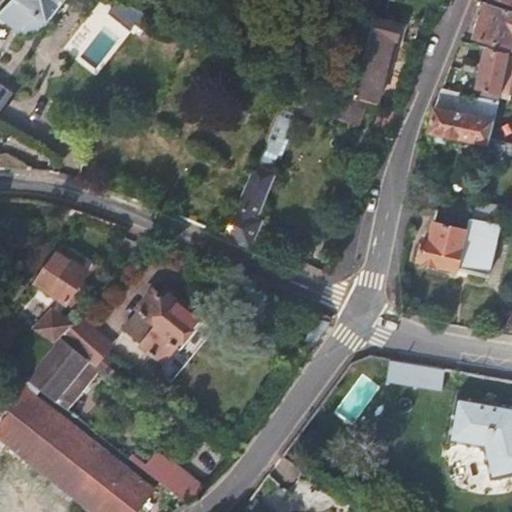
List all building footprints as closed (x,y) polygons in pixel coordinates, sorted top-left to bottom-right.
[(10,0),(0,10),(0,16),(6,23),(10,26),(15,30),(19,31),(25,32),(31,31),(36,30),(42,27),(45,25),(49,20),(62,0),(10,0)] [(395,3),(386,0),(377,0),(373,23),(389,27),(395,3)] [(511,10),(486,2),(476,38),(511,48),(511,47),(511,10)] [(367,100),(369,101),(385,44),(387,44),(392,28),(389,27),(373,23),(369,47),(356,97),(367,100)] [(510,51),(488,46),(478,88),(500,93),(510,51)] [(448,65),(445,86),(461,88),(463,67),(448,65)] [(0,80),(0,117),(17,93),(12,89),(0,80)] [(457,92),(443,88),(438,100),(454,104),(457,92)] [(356,97),(347,94),(340,119),(361,125),(367,100),(356,97)] [(471,114),(436,107),(430,131),(489,142),(490,136),(498,102),(475,96),(471,114)] [(281,168),(296,115),(275,109),(260,162),(281,168)] [(511,140),(490,136),(489,142),(486,154),(511,159),(511,140)] [(254,165),(226,236),(251,247),(261,220),(257,218),(275,173),(254,165)] [(452,182),(445,211),(472,216),(476,198),(478,187),(452,182)] [(476,198),(472,216),(472,218),(493,222),(497,202),(476,198)] [(445,211),(436,210),(434,222),(469,230),(472,218),(472,216),(445,211)] [(469,230),(459,270),(489,277),(501,224),(493,222),(472,218),(469,230)] [(440,266),(459,270),(469,230),(434,222),(431,240),(423,239),(419,259),(419,260),(422,266),(432,270),(436,269),(440,266)] [(66,259),(56,252),(39,278),(35,284),(66,305),(88,273),(72,262),(74,256),(70,255),(66,259)] [(145,318),(151,324),(139,339),(164,361),(200,317),(196,315),(201,311),(187,300),(182,303),(173,293),(169,297),(158,289),(141,308),(148,314),(145,318)] [(511,313),(497,311),(493,333),(502,334),(511,335),(511,313)] [(63,337),(72,327),(51,314),(34,332),(55,346),(63,337)] [(112,347),(78,321),(72,327),(63,337),(97,366),(107,354),(112,347)] [(70,410),(112,358),(107,354),(97,366),(63,337),(55,346),(51,350),(26,376),(43,389),(70,410)] [(387,381),(443,391),(447,369),(391,359),(387,381)] [(35,397),(43,389),(26,376),(19,384),(35,397)] [(137,511),(154,490),(35,397),(19,384),(0,403),(0,436),(98,511),(137,511)] [(511,410),(455,400),(448,444),(486,451),(495,480),(511,475),(511,410)] [(144,468),(189,503),(198,497),(209,486),(160,447),(147,464),(144,468)] [(130,457),(144,468),(147,464),(134,453),(130,457)]
